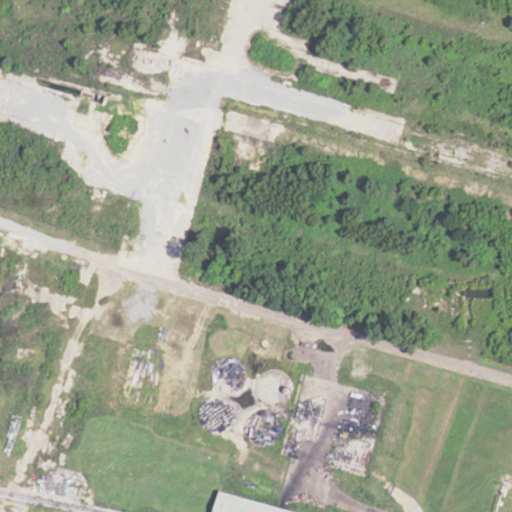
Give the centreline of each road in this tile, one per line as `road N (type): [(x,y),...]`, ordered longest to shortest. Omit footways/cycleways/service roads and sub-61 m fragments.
road 1 (residential): [(511,379),(0,234)]
road 2 (residential): [(0,497),(41,475),(146,144)]
